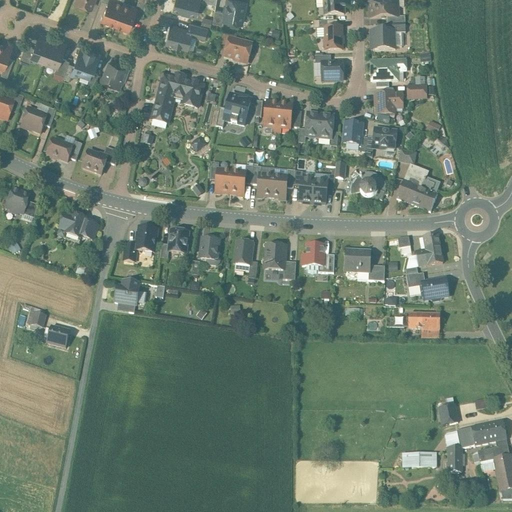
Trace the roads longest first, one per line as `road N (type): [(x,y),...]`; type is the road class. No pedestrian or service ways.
road 1 (residential): [(459,220),(303,223),(118,202)]
road 2 (residential): [(145,58),(334,103),(352,91),(360,58),(357,0)]
road 3 (residential): [(94,309),(54,511)]
road 4 (residential): [(118,202),(145,58)]
road 5 (residential): [(145,58),(16,7)]
road 6 (unclassified): [(471,237),(475,294),(511,366)]
road 7 (residential): [(118,202),(0,156)]
